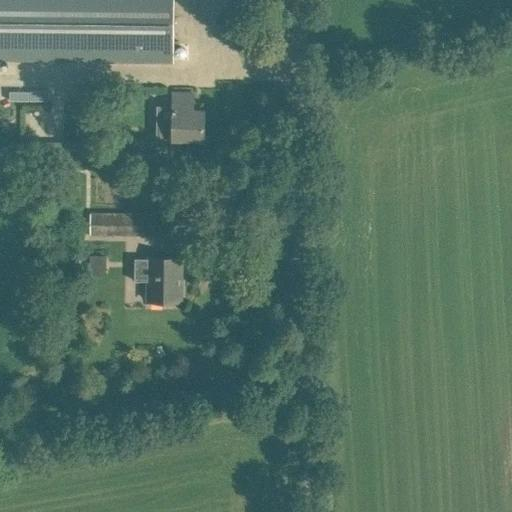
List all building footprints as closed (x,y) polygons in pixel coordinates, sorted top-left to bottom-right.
[(0,0),(0,58),(173,60),(173,0),(0,0)] [(27,98),(66,100),(66,90),(28,87),(27,98)] [(156,117),(156,139),(172,139),(183,139),(203,139),(203,110),(193,109),(193,92),(173,92),(172,92),(172,105),(172,117),(156,117)] [(90,233),(171,233),(171,214),(90,213),(90,233)] [(148,280),(147,299),(179,300),(180,258),(135,257),(134,279),(148,280)]
